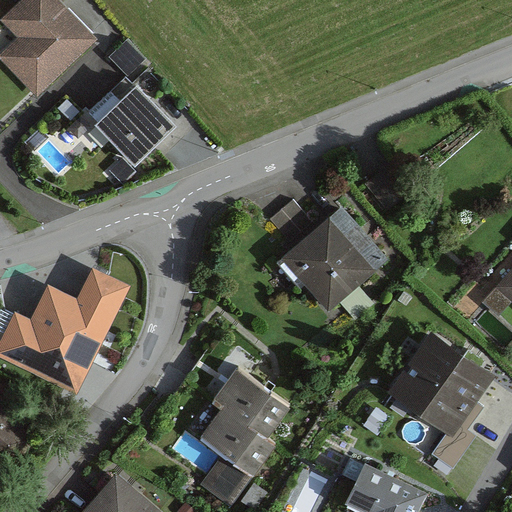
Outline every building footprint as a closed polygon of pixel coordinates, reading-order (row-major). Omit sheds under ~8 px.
[(93,38),(57,0),(32,0),(10,20),(27,39),(7,58),(36,89),(93,38)] [(111,52),(130,74),(147,59),(129,37),(111,52)] [(185,126),(147,84),(104,121),(143,164),(185,126)] [(416,187),(394,159),(365,182),(387,210),(416,187)] [(314,220),(295,198),(271,217),(291,240),(314,220)] [(330,307),(389,256),(341,202),(282,253),(330,307)] [(17,304),(0,337),(0,352),(77,390),(132,280),(92,260),(77,291),(48,276),(31,311),(17,304)] [(511,266),(485,296),(501,310),(511,297),(511,266)] [(389,389),(448,431),(435,450),(454,464),(478,430),(469,424),(484,402),(478,398),(497,371),(434,327),(389,389)] [(226,402),(269,433),(292,402),(239,364),(216,395),(226,402)] [(39,432),(0,396),(0,465),(4,469),(39,432)] [(275,437),(269,433),(226,402),(203,433),(226,450),(203,482),(228,501),(275,437)] [(416,511),(429,488),(368,458),(350,494),(373,505),(369,511),(416,511)] [(165,511),(117,469),(78,511),(165,511)]
